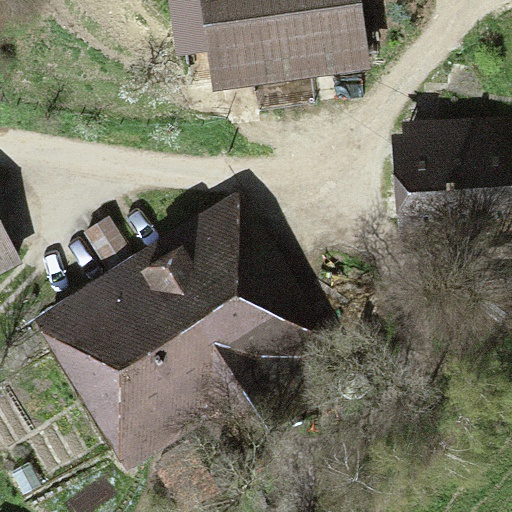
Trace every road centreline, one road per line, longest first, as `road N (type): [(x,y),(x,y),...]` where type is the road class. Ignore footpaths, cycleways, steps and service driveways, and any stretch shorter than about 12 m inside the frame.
road 1 (track): [(394,271),(309,190),(421,49),(474,0)]
road 2 (unclassified): [(0,157),(309,190)]
road 3 (track): [(394,271),(409,332),(394,388),(304,511)]
road 4 (track): [(125,171),(0,308)]
road 5 (track): [(511,246),(394,271)]
